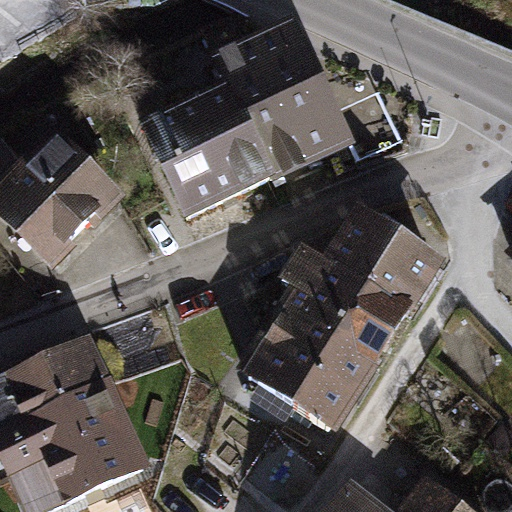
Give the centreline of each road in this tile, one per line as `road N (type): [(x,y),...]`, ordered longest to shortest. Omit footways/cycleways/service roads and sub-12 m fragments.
road 1 (residential): [(478,152),(0,348)]
road 2 (tertiary): [(304,0),(511,92)]
road 3 (residential): [(478,152),(476,281),(511,332)]
